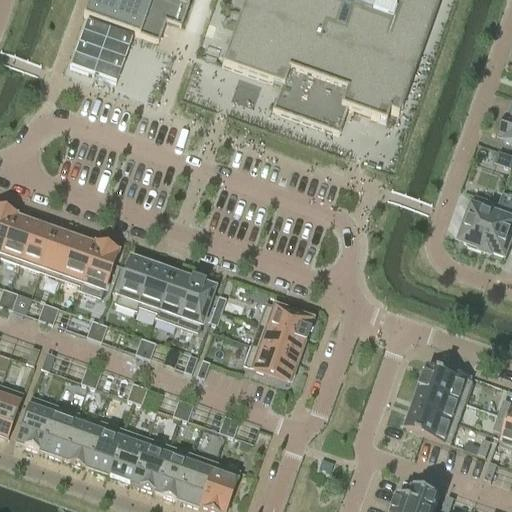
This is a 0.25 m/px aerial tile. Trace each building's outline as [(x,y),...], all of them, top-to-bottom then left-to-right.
[(88,0),(82,20),(157,47),(165,26),(180,31),(188,7),(179,4),(180,0),(88,0)] [(397,119),(439,0),(271,0),(268,8),(246,0),(222,70),(278,90),(270,113),(337,137),(345,114),(385,128),(389,116),(397,119)] [(85,26),(69,71),(114,87),(130,42),(85,26)] [(511,122),(510,122),(508,121),(501,144),(511,147),(511,122)] [(511,169),(511,160),(498,155),(494,167),(511,173),(511,169)] [(480,255),(481,255),(498,208),(475,200),(467,224),(466,224),(462,234),(463,234),(459,245),(467,248),(466,250),(480,255)] [(481,255),(491,259),(492,257),(505,261),(511,240),(511,213),(498,208),(481,255)] [(0,259),(13,222),(14,220),(0,214),(0,259)] [(0,259),(0,263),(18,270),(33,229),(13,222),(0,259)] [(53,236),(33,229),(18,270),(38,277),(53,236)] [(59,284),(73,243),(53,236),(38,277),(59,284)] [(73,243),(59,284),(78,291),(76,296),(77,296),(93,250),(73,243)] [(93,250),(77,296),(99,303),(116,256),(94,248),(93,250)] [(129,263),(113,308),(134,316),(150,270),(129,263)] [(137,312),(155,318),(153,323),(155,323),(171,278),(150,270),(134,316),(135,316),(137,312)] [(190,284),(171,278),(155,323),(174,330),(190,284)] [(212,292),(201,288),(202,288),(190,284),(174,330),(196,338),(212,292)] [(0,311),(3,312),(9,296),(1,293),(0,296),(0,311)] [(16,298),(9,296),(3,312),(10,315),(16,298)] [(217,300),(213,313),(220,316),(225,303),(217,300)] [(38,325),(44,327),(50,310),(42,308),(36,324),(38,325)] [(257,329),(304,346),(312,325),(265,308),(257,329)] [(51,330),(57,313),(50,310),(44,327),(51,330)] [(208,327),(215,329),(220,316),(213,313),(208,327)] [(85,341),(92,344),(98,327),(91,325),(85,341)] [(105,330),(98,327),(92,344),(99,346),(105,330)] [(304,346),(257,329),(250,350),(297,367),(304,346)] [(133,358),(141,361),(146,345),(139,342),(133,358)] [(146,345),(141,361),(148,363),(153,347),(146,345)] [(297,367),(250,350),(242,371),(289,388),(297,367)] [(30,352),(24,368),(32,371),(38,354),(30,352)] [(45,357),(39,374),(47,376),(53,360),(45,357)] [(190,379),(196,362),(188,359),(182,376),(190,379)] [(201,364),(195,381),(202,383),(208,366),(201,364)] [(79,387),(86,390),(92,374),(85,371),(79,387)] [(425,379),(421,391),(465,407),(472,386),(468,384),(469,380),(451,374),(450,378),(430,371),(427,380),(425,379)] [(98,376),(92,374),(86,390),(93,392),(99,376),(98,376)] [(132,406),(138,390),(131,388),(125,404),(132,406)] [(0,441),(6,444),(22,398),(0,390),(0,441)] [(138,390),(132,406),(140,409),(145,393),(144,392),(138,390)] [(418,405),(416,413),(457,428),(465,407),(421,391),(416,404),(418,405)] [(13,448),(36,457),(53,409),(30,401),(13,448)] [(178,423),(184,407),(177,404),(171,420),(178,423)] [(503,404),(498,419),(505,422),(510,406),(503,404)] [(184,407),(178,423),(186,425),(191,409),(190,409),(184,407)] [(77,417),(53,409),(36,457),(60,465),(74,426),(77,417)] [(457,428),(416,413),(413,420),(411,420),(406,433),(450,449),(450,448),(457,428)] [(511,417),(500,451),(511,455),(511,417)] [(505,422),(498,419),(492,434),(500,437),(505,422)] [(217,437),(224,439),(230,423),(223,421),(217,437)] [(230,423),(224,439),(231,442),(237,426),(230,423)] [(122,434),(99,425),(96,434),(82,473),(105,481),(122,434)] [(60,465),(82,473),(96,434),(74,426),(60,465)] [(105,481),(129,489),(146,442),(122,434),(105,481)] [(146,442),(129,489),(152,498),(169,450),(146,442)] [(482,443),(477,457),(477,458),(485,461),(490,446),(482,443)] [(175,506),(192,458),(169,450),(152,498),(175,506)] [(175,506),(192,511),(199,511),(215,466),(192,458),(175,506)] [(225,511),(239,475),(215,466),(199,511),(225,511)] [(483,483),(490,486),(496,469),(489,466),(483,483)] [(404,490),(403,490),(398,503),(399,503),(395,511),(435,511),(439,502),(415,493),(415,494),(404,490)] [(442,511),(450,511),(453,503),(446,500),(442,511)]
